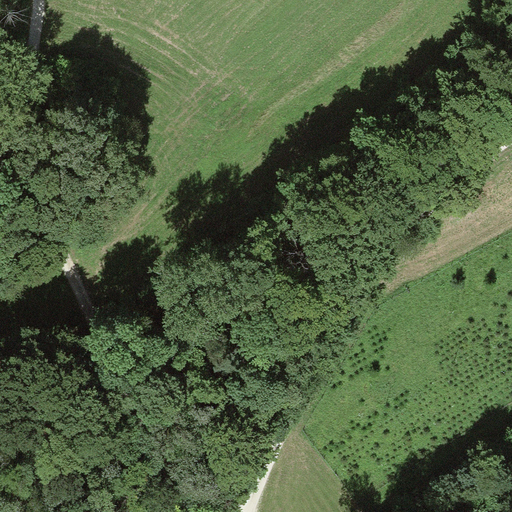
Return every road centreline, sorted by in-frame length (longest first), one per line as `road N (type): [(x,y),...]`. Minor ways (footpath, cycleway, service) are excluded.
road 1 (track): [(191,511),(53,240),(24,119),(39,0)]
road 2 (track): [(511,136),(438,189),(354,293),(307,369),(242,511)]
